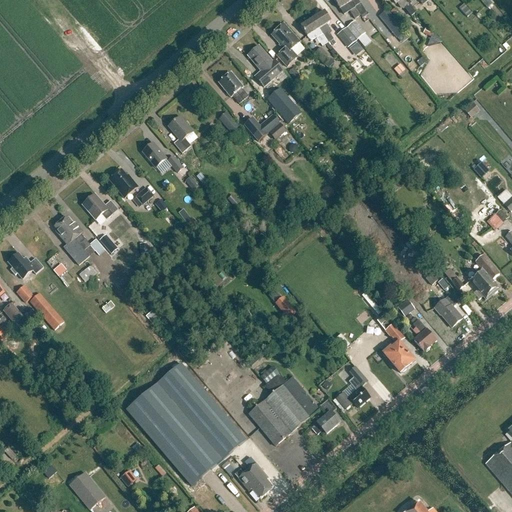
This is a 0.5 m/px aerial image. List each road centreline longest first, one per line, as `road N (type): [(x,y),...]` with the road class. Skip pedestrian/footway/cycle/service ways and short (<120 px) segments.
road 1 (unclassified): [(0,207),(244,0)]
road 2 (tertiary): [(284,511),(511,318)]
